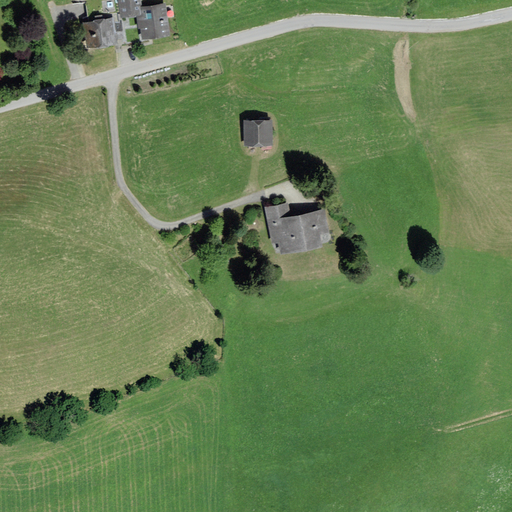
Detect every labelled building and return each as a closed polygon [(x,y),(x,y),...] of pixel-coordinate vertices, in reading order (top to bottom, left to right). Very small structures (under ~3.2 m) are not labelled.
[(139,0),(117,0),(121,18),(135,17),(142,16),(141,7),(139,0)] [(165,3),(141,7),(142,16),(135,17),(137,29),(140,29),(142,40),(170,36),(165,3)] [(113,18),(83,22),(87,49),(117,45),(113,18)] [(271,119),(240,121),(242,157),(273,156),(271,119)] [(326,206),(265,217),(272,257),(333,246),(326,206)]
